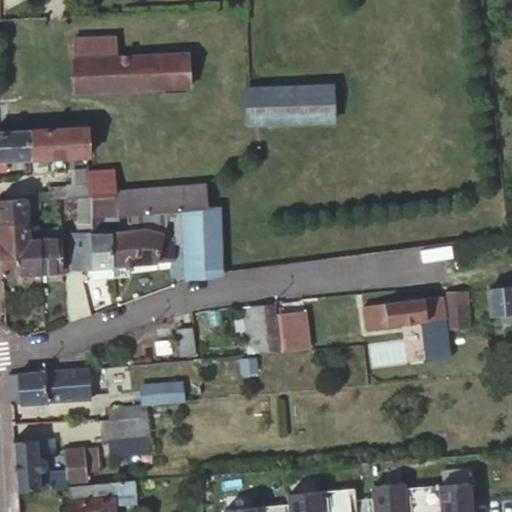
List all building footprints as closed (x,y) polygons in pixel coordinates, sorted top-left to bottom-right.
[(116,37),(75,39),(77,93),(190,88),(189,54),(117,57),(116,37)] [(250,89),(248,89),(250,125),(334,122),(333,87),(250,89)] [(90,127),(67,128),(68,158),(88,157),(91,156),(90,127)] [(48,129),(49,158),(68,158),(67,128),(48,129)] [(48,129),(31,130),(32,159),(49,158),(48,129)] [(31,130),(0,131),(0,161),(32,159),(31,130)] [(116,169),(89,171),(89,184),(90,196),(90,198),(92,198),(91,215),(91,218),(103,217),(110,216),(117,216),(117,193),(116,169)] [(89,171),(72,172),(73,185),(89,184),(89,171)] [(90,196),(89,184),(73,185),(49,187),(50,192),(39,192),(39,199),(60,198),(79,197),(90,196)] [(178,211),(184,211),(208,209),(206,185),(145,190),(147,213),(178,211)] [(145,190),(117,193),(117,216),(128,215),(147,213),(145,190)] [(90,198),(90,196),(79,197),(79,215),(91,215),(92,198),(90,198)] [(16,199),(0,199),(0,225),(28,225),(27,200),(27,199),(16,199)] [(185,244),(186,281),(220,276),(219,208),(208,209),(184,211),(185,244)] [(111,233),(113,266),(114,266),(129,265),(157,264),(167,263),(170,244),(174,219),(175,215),(177,215),(178,211),(147,213),(128,215),(128,231),(111,233)] [(175,215),(174,219),(170,244),(185,244),(184,211),(178,211),(177,215),(175,215)] [(91,269),(92,269),(113,266),(111,233),(102,233),(103,217),(91,218),(91,225),(91,236),(91,269)] [(0,225),(0,241),(2,275),(15,275),(14,241),(28,240),(28,234),(28,225),(0,225)] [(91,236),(91,225),(80,225),(81,237),(91,236)] [(62,238),(41,239),(41,274),(55,273),(63,273),(62,238)] [(81,238),(67,238),(67,261),(82,261),(81,238)] [(14,241),(15,275),(23,274),(41,274),(41,239),(28,240),(14,241)] [(129,265),(114,266),(115,275),(130,274),(129,265)] [(92,269),(93,280),(113,277),(113,266),(92,269)] [(511,288),(488,291),(491,316),(502,314),(504,336),(511,335),(511,288)] [(446,293),(447,329),(460,328),(469,328),(467,292),(459,292),(446,293)] [(440,297),(384,304),(364,307),(368,329),(387,327),(443,320),(440,297)] [(277,339),(273,303),(245,306),(248,342),(277,339)] [(191,329),(175,331),(178,356),(194,355),(191,329)] [(88,369),(88,370),(91,396),(121,394),(119,367),(88,369)] [(88,370),(46,372),(8,375),(10,405),(91,400),(91,396),(88,370)] [(184,400),(182,378),(139,383),(141,405),(184,400)] [(91,407),(93,421),(93,423),(97,423),(110,422),(110,409),(109,405),(91,407)] [(134,440),(108,441),(109,458),(150,454),(146,406),(131,407),(132,420),(134,440)] [(110,409),(110,422),(132,420),(131,407),(110,409)] [(134,440),(132,420),(110,422),(97,423),(99,442),(108,441),(134,440)] [(46,439),(13,441),(15,492),(17,491),(38,490),(38,474),(37,471),(38,471),(39,470),(40,470),(41,470),(42,469),(42,468),(43,467),(43,466),(44,465),(44,464),(43,463),(43,461),(42,460),(48,460),(46,439)] [(65,472),(46,474),(47,489),(67,487),(67,485),(86,483),(86,473),(97,472),(94,448),(64,451),(65,472)] [(435,467),(439,511),(459,511),(511,507),(511,460),(511,461),(435,467)] [(435,462),(254,477),(257,511),(439,511),(435,467),(435,462)] [(46,474),(38,474),(38,490),(47,489),(46,474)] [(86,486),(68,487),(69,511),(113,511),(113,501),(135,498),(134,482),(86,486)]
